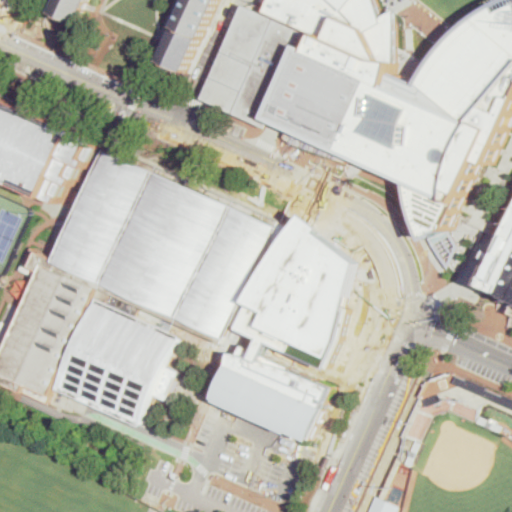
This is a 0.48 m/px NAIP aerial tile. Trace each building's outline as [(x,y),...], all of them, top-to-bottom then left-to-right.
[(8,0),(1,17),(0,16),(0,0),(8,0)] [(83,25),(56,13),(61,0),(93,0),(91,5),(83,25)] [(222,0),(221,4),(190,73),(174,65),(163,60),(172,42),(177,30),(190,2),(190,0),(222,0)] [(488,159),(456,227),(435,236),(426,217),(417,180),(377,162),(368,184),(277,143),(287,121),(277,117),(313,34),(267,13),(273,0),(381,0),(387,16),(400,8),(403,60),(402,71),(412,76),(425,81),(432,68),(440,55),(448,45),(458,33),(473,20),(490,8),(504,0),(511,0),(511,127),(496,162),(488,159)] [(307,47),(271,127),(257,121),(256,122),(249,118),(240,114),(238,113),(218,104),(211,101),(206,99),(248,5),(267,13),(313,34),(307,47)] [(79,180),(76,186),(70,183),(62,202),(0,174),(0,93),(97,137),(105,140),(92,170),(85,167),(79,180)] [(105,140),(109,131),(113,133),(119,136),(116,142),(114,146),(111,145),(89,193),(86,191),(82,189),(85,183),(79,180),(85,167),(92,170),(105,140)] [(89,193),(111,145),(114,146),(282,221),(296,210),(318,224),(314,230),(360,257),(340,336),(327,365),(243,330),(237,327),(227,343),(169,317),(142,305),(138,315),(185,336),(172,365),(176,367),(162,399),(158,397),(145,426),(61,388),(63,385),(60,383),(51,402),(51,403),(40,398),(27,393),(0,380),(0,362),(2,363),(44,271),(27,263),(34,248),(59,260),(89,193)] [(511,293),(496,286),(511,250),(511,293)] [(31,278),(29,284),(28,289),(21,299),(18,295),(13,290),(18,284),(19,278),(31,278)] [(316,443),(332,410),(329,409),(339,388),(244,345),(241,355),(235,353),(232,367),(235,368),(221,399),(316,443)] [(461,374),(469,377),(469,376),(493,387),(492,388),(505,394),(505,392),(511,395),(511,406),(457,382),(461,374)] [(447,400),(431,406),(429,399),(444,393),(447,400)] [(503,425),(501,431),(478,421),(481,415),(503,425)] [(412,466),(406,463),(416,439),(423,442),(412,466)] [(282,477),(286,463),(255,452),(250,467),(282,477)] [(333,457),(329,466),(324,464),(329,455),(333,457)] [(328,468),(324,477),(320,475),(324,466),(328,468)] [(400,511),(370,511),(378,495),(403,506),(400,511)]
